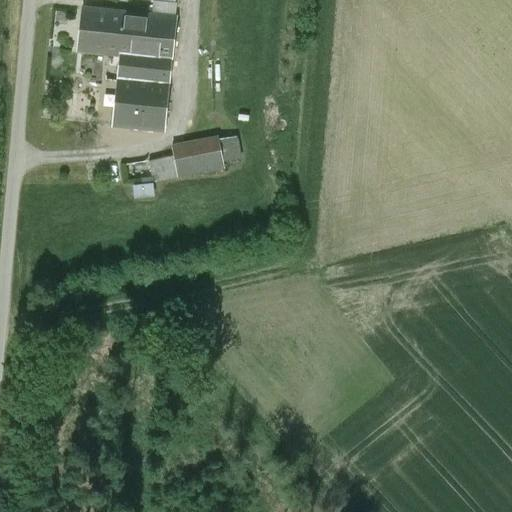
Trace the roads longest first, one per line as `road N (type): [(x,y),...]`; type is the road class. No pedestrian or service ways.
road 1 (unclassified): [(0,326),(29,0)]
road 2 (track): [(0,334),(308,262)]
